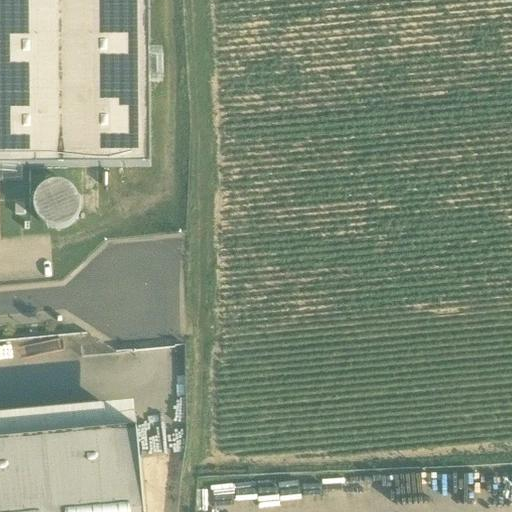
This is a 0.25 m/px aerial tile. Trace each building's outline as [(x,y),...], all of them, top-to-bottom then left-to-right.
[(0,0),(0,169),(151,168),(149,0),(0,0)] [(35,202),(34,211),(38,220),(44,227),(52,230),(62,231),(70,227),(77,221),(81,213),(81,204),(78,195),(71,188),(63,185),(54,184),(45,188),(39,194),(35,202)] [(24,205),(15,205),(15,216),(24,216),(24,205)] [(0,416),(0,442),(137,430),(134,404),(0,416)] [(0,442),(0,511),(144,511),(137,430),(0,442)]
